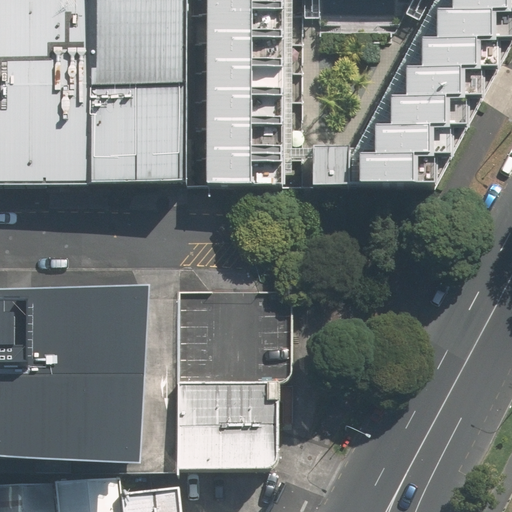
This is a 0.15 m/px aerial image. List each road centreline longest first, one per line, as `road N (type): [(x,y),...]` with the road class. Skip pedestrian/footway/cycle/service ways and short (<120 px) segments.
road 1 (secondary): [(401,489),(511,266)]
road 2 (residential): [(238,238),(0,236)]
